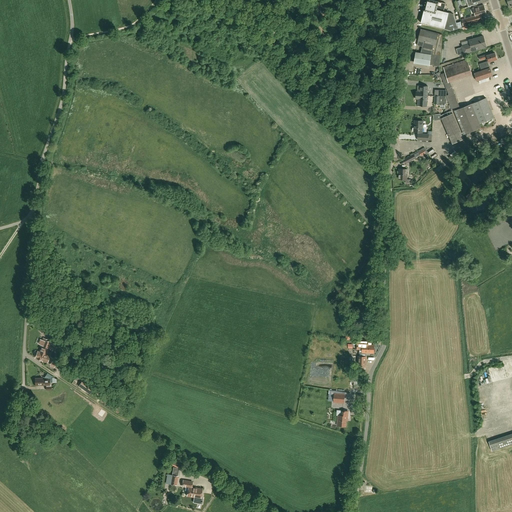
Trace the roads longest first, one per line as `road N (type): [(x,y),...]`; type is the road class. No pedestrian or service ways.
road 1 (unclassified): [(355,511),(369,378),(384,342),(388,197)]
road 2 (unclassified): [(0,228),(31,212),(63,97),(68,0)]
road 3 (residential): [(388,197),(415,0)]
